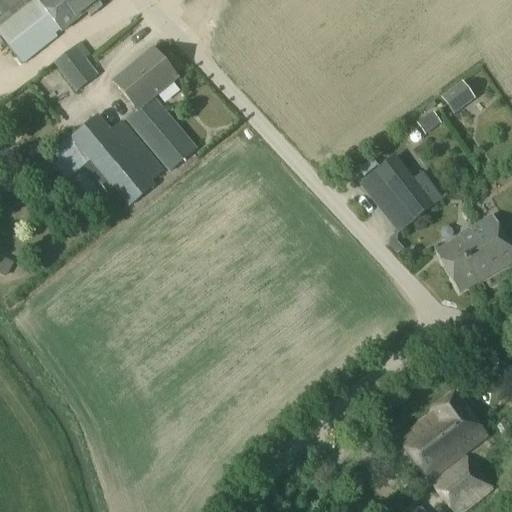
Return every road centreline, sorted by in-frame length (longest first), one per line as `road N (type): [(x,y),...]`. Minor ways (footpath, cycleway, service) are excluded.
road 1 (unclassified): [(154,10),(417,292),(443,334)]
road 2 (unclassified): [(443,334),(345,396),(279,460),(243,511)]
